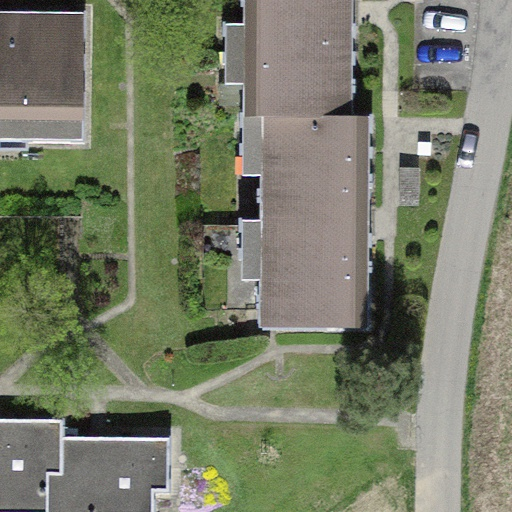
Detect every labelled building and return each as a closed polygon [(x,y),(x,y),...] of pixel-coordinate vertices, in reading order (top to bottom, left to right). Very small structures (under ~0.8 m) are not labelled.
[(244,116),(353,116),(353,26),(292,25),(293,1),(354,1),(353,0),(243,0),(244,24),(225,24),(225,64),(244,64),(244,116)] [(0,123),(22,124),(22,142),(83,143),(84,13),(0,12),(0,123)] [(353,116),(244,116),(244,154),(263,154),(263,220),(245,220),(245,259),(263,259),(263,329),(370,329),(370,235),(309,235),(309,210),(370,211),(370,116),(353,116)] [(0,511),(52,511),(53,419),(0,418),(0,511)] [(53,419),(52,511),(153,511),(154,492),(169,492),(169,437),(62,436),(63,420),(53,419)]
